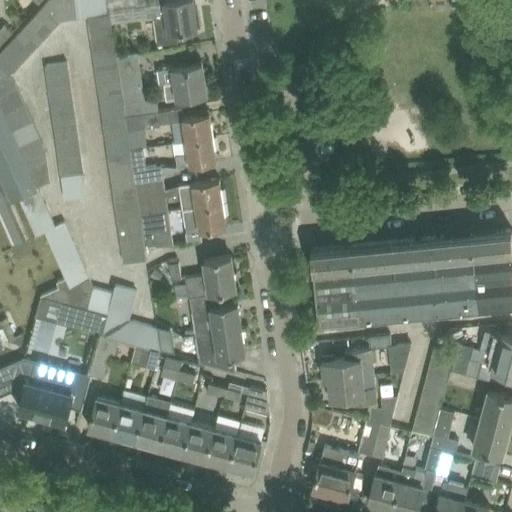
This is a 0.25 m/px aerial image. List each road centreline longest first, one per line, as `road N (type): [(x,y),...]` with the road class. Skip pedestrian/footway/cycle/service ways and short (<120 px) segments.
road 1 (residential): [(270,511),(292,401),(264,224)]
road 2 (residential): [(263,511),(0,440)]
road 3 (residential): [(264,224),(511,198)]
road 4 (residential): [(264,224),(230,0)]
